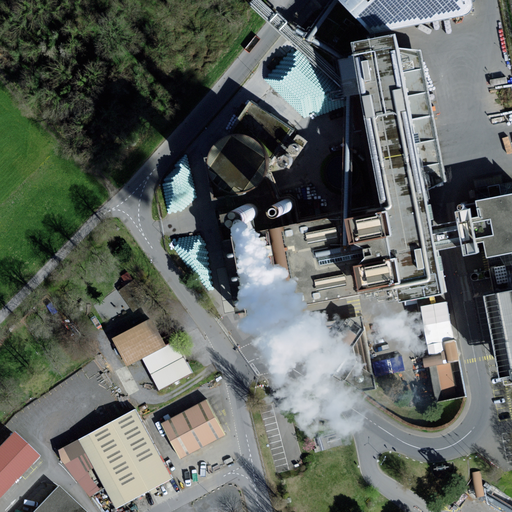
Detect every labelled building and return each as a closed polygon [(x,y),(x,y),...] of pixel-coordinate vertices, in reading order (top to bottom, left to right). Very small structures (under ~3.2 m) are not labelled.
[(347,0),(374,28),(471,12),(477,4),(476,0),(347,0)] [(402,31),(358,40),(388,202),(273,223),(269,199),(218,208),(237,314),(408,282),(410,295),(450,288),(442,247),(437,222),(402,31)] [(476,183),(479,197),(503,192),(501,178),(476,183)] [(507,374),(511,373),(511,191),(481,198),(482,204),(460,208),(461,218),(437,222),(442,247),(466,243),(468,253),(491,249),(499,290),(493,291),(507,374)] [(423,303),(430,354),(425,354),(427,365),(432,364),(437,399),(465,395),(451,299),(423,303)] [(361,314),(290,326),(293,345),(310,342),(314,368),(351,363),(347,338),(364,335),(361,314)] [(193,372),(177,346),(148,363),(163,389),(193,372)] [(226,433),(208,399),(164,423),(182,456),(226,433)] [(139,409),(61,450),(59,452),(93,494),(102,487),(90,471),(98,466),(120,506),(175,477),(139,409)] [(11,434),(0,446),(0,495),(9,485),(36,457),(11,434)] [(83,511),(84,511),(57,487),(33,511),(83,511)]
